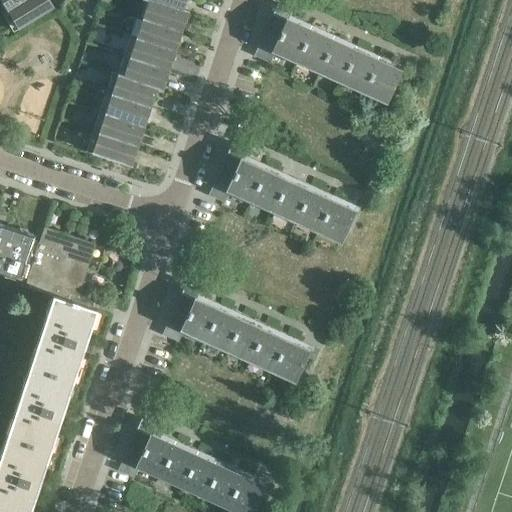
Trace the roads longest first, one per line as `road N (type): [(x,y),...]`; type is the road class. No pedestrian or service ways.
road 1 (residential): [(74,511),(169,221)]
road 2 (residential): [(169,221),(244,0)]
road 3 (residential): [(0,163),(169,221)]
